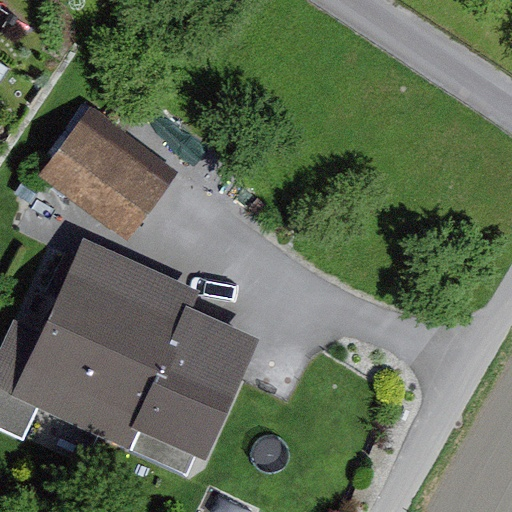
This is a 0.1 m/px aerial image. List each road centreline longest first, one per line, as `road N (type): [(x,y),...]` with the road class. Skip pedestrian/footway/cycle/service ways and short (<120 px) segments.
road 1 (unclassified): [(511,307),(398,511)]
road 2 (residential): [(372,0),(511,92)]
